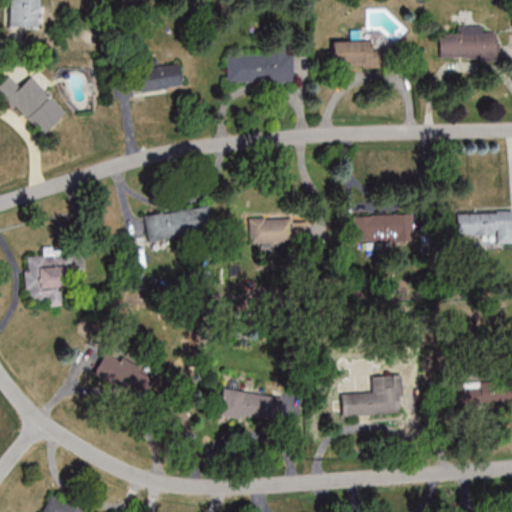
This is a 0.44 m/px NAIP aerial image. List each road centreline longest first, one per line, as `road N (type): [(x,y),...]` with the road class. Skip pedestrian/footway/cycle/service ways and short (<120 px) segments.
road 1 (residential): [(511,470),(247,485),(129,474),(67,446),(0,377)]
road 2 (residential): [(511,128),(265,140),(146,158),(0,202)]
